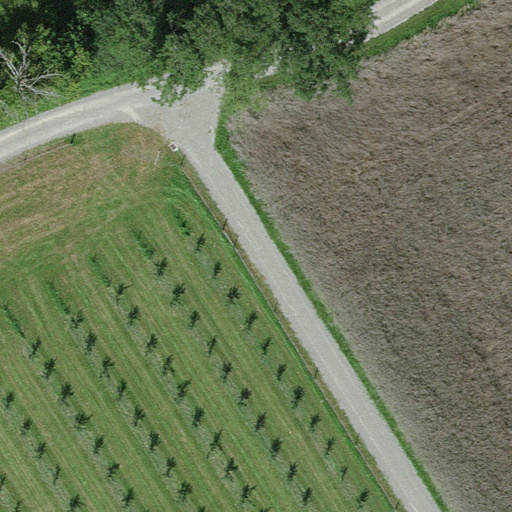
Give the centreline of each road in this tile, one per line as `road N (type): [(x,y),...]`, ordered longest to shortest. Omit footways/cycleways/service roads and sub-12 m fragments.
road 1 (track): [(156,100),(416,511)]
road 2 (track): [(0,165),(399,0)]
